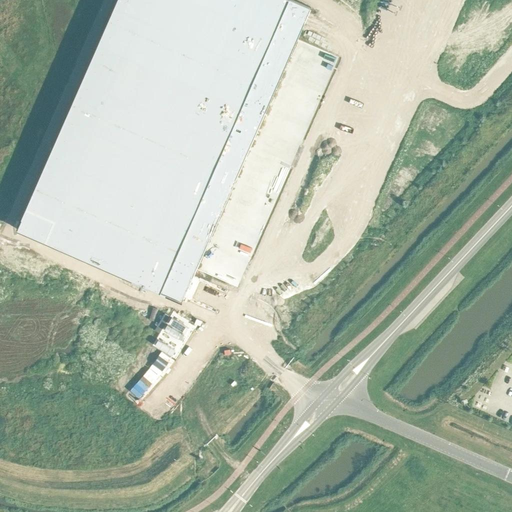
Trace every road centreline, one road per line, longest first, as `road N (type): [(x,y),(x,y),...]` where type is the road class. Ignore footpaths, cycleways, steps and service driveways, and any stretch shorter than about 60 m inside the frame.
road 1 (track): [(0,248),(108,0)]
road 2 (unclassified): [(511,205),(371,355)]
road 3 (unclassified): [(511,476),(337,401)]
road 4 (unclassified): [(278,370),(282,345),(259,328),(235,342),(233,363),(242,374)]
